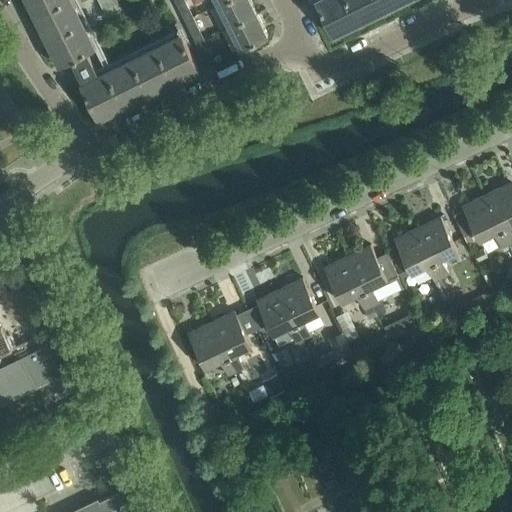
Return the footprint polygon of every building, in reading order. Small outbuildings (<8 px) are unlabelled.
[(99,119),(199,69),(181,33),(98,74),(86,51),(95,47),(72,0),(26,0),(58,65),(72,58),(83,81),(81,82),(99,119)] [(105,0),(98,4),(105,18),(124,9),(123,9),(119,0),(105,0)] [(141,0),(119,0),(123,9),(141,0)] [(190,9),(185,0),(175,0),(181,13),(190,9)] [(229,26),(257,12),(251,0),(227,0),(219,4),(229,26)] [(316,0),(334,35),(405,0),(316,0)] [(257,12),(229,26),(240,49),(268,35),(257,12)] [(201,31),(194,17),(185,21),(192,35),(201,31)] [(217,33),(205,40),(210,51),(223,45),(217,33)] [(203,56),(211,52),(210,51),(205,40),(204,38),(196,42),(203,56)] [(511,188),(509,183),(486,194),(510,244),(511,243),(511,245),(511,228),(511,225),(511,224),(511,188)] [(465,209),(454,214),(465,236),(475,231),(480,240),(495,233),(502,247),(510,244),(486,194),(463,205),(465,209)] [(441,215),(418,227),(442,276),(449,273),(442,258),(458,250),(441,215)] [(442,276),(418,227),(395,238),(406,261),(397,266),(403,277),(427,265),(434,280),(435,280),(445,298),(450,296),(451,295),(447,287),(442,276)] [(371,244),(348,255),(373,305),(380,302),(373,287),(388,279),(371,244)] [(483,248),(474,252),(479,261),(487,256),(483,248)] [(358,294),(365,309),(370,319),(377,316),(377,315),(372,305),(373,305),(348,255),(325,267),(342,302),(358,294)] [(511,265),(503,270),(509,282),(511,280),(511,265)] [(449,273),(442,276),(447,287),(455,284),(449,273)] [(303,277),(280,288),(304,338),(312,334),(305,319),(320,312),(303,277)] [(279,345),(295,338),(297,342),(304,338),(280,288),(257,299),(274,334),(279,345)] [(445,298),(440,301),(446,312),(456,308),(450,296),(445,298)] [(373,305),(372,305),(377,315),(386,311),(382,301),(380,302),(373,305)] [(236,310),(212,321),(236,371),(244,367),(237,352),(252,345),(236,310)] [(337,316),(346,333),(357,328),(348,310),(337,316)] [(383,322),(391,337),(412,326),(406,315),(401,318),(399,314),(383,322)] [(229,374),(236,371),(212,321),(189,332),(206,367),(222,360),(229,374)] [(37,386),(36,384),(63,371),(64,373),(65,373),(54,350),(34,359),(25,340),(12,347),(0,322),(0,401),(8,397),(9,399),(11,399),(10,397),(35,384),(36,387),(37,386)] [(335,349),(316,359),(321,370),(355,354),(344,331),(330,337),(335,349)] [(314,358),(303,363),(310,378),(321,373),(314,358)] [(298,365),(283,373),(290,388),(306,381),(298,365)] [(278,372),(263,379),(271,396),(286,389),(278,372)] [(128,511),(119,492),(78,511),(128,511)]
